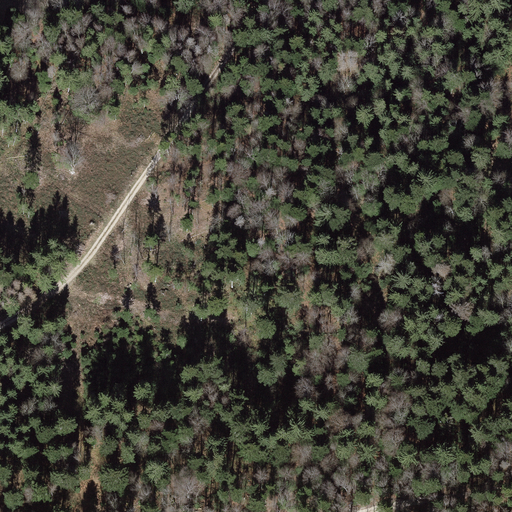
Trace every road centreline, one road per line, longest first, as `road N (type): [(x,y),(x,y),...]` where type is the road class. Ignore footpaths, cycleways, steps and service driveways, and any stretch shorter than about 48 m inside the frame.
road 1 (track): [(0,334),(78,273),(272,0)]
road 2 (track): [(511,484),(369,511)]
